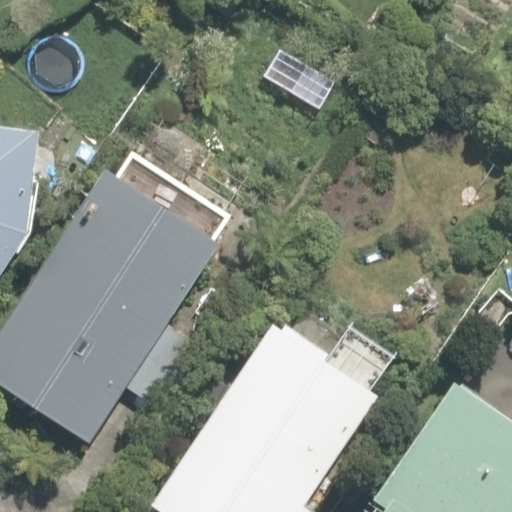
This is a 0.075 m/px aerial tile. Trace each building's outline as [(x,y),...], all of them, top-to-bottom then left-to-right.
[(271,57),(231,29),(199,74),(240,102),(271,57)] [(355,78),(293,47),(268,96),(330,127),(355,78)] [(0,278),(31,232),(44,129),(0,123),(0,278)] [(0,338),(0,381),(95,442),(128,390),(163,413),(206,344),(170,322),(222,239),(109,166),(0,338)] [(156,502),(170,511),(318,511),(317,511),(335,482),(326,476),(381,392),(329,358),(335,349),(291,320),(286,328),(277,322),(251,361),(232,348),(200,396),(218,408),(156,502)] [(387,511),(511,511),(511,414),(459,378),(377,495),(392,506),(387,511)]
